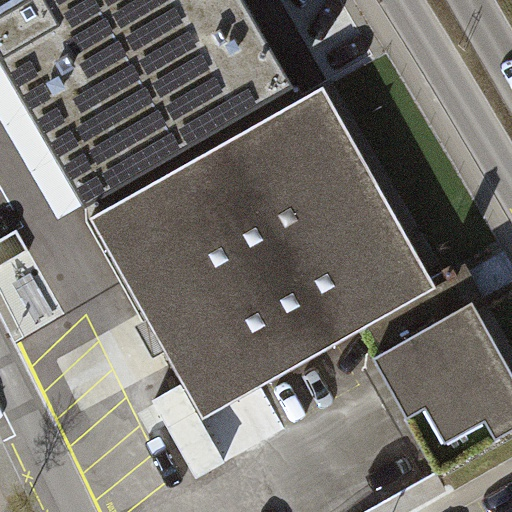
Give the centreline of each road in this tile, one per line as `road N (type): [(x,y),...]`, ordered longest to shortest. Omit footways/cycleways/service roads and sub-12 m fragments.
road 1 (secondary): [(400,0),(511,187)]
road 2 (residential): [(0,379),(67,511)]
